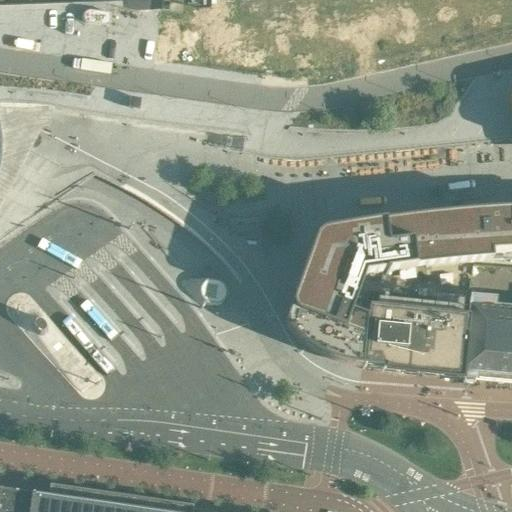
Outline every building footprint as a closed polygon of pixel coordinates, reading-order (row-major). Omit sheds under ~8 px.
[(0,231),(1,232),(2,231),(3,231),(4,230),(4,229),(4,228),(12,223),(13,223),(14,222),(15,222),(16,221),(16,220),(17,219),(23,215),(24,214),(25,214),(26,213),(27,213),(27,212),(28,211),(44,200),(63,188),(69,186),(72,185),(76,185),(94,174),(80,168),(78,168),(71,165),(63,162),(57,160),(28,151),(30,148),(31,148),(33,149),(34,148),(35,148),(37,148),(38,147),(39,146),(39,145),(40,145),(40,143),(40,142),(41,140),(40,139),(40,138),(39,137),(38,135),(37,135),(39,131),(40,128),(42,128),(43,129),(45,128),(46,128),(47,128),(49,127),(50,126),(51,124),(51,123),(51,122),(51,120),(51,119),(51,117),(50,116),(49,115),(48,114),(50,109),(54,110),(77,115),(84,116),(111,121),(128,123),(146,126),(164,128),(180,130),(189,131),(205,133),(207,133),(219,134),(226,135),(233,136),(245,137),(246,137),(257,138),(261,110),(264,89),(265,87),(266,80),(154,65),(164,1),(163,1),(162,0),(161,0),(111,2),(111,3),(105,4),(70,5),(22,7),(18,7),(0,7),(0,231)] [(453,102),(360,112),(330,115),(287,120),(264,116),(260,145),(259,155),(259,158),(261,158),(270,159),(282,161),(305,162),(382,154),(457,146),(511,140),(511,115),(509,102),(509,100),(509,98),(509,96),(510,95),(495,98),(479,100),(453,102)] [(511,212),(511,213),(499,213),(487,214),(475,215),(463,216),(451,217),(439,218),(427,219),(415,220),(403,222),(391,223),(380,225),(368,227),(356,229),(344,231),(332,233),(324,234),(320,236),(317,238),(315,240),(315,241),(294,300),(293,304),(293,308),(294,312),(296,315),(296,316),(316,344),(319,347),(322,349),(325,352),(328,354),(331,356),(335,358),(338,360),(342,362),(346,363),(350,364),(354,365),(358,365),(360,366),(364,319),(349,313),(362,275),(416,267),(489,261),(501,260),(511,259),(511,212)] [(194,303),(202,306),(210,306),(215,303),(218,297),(219,290),(216,285),(209,280),(199,279),(182,280),(181,281),(181,286),(186,292),(194,303)] [(13,294),(10,296),(7,299),(5,303),(4,307),(5,312),(7,316),(10,320),(77,394),(81,397),(86,399),(90,400),(95,399),(99,396),(102,393),(103,388),(103,383),(102,378),(98,374),(36,304),(30,298),(26,296),(22,293),(18,293),(13,294)] [(468,300),(466,319),(461,379),(474,380),(474,374),(511,377),(511,311),(492,310),(492,302),(468,300)] [(433,316),(400,313),(367,309),(361,366),(361,369),(394,372),(427,376),(460,379),(461,379),(466,319),(433,316)] [(28,511),(194,511),(191,511),(192,507),(49,486),(47,498),(31,496),(28,511)] [(0,511),(28,511),(31,496),(0,491),(0,511)]
